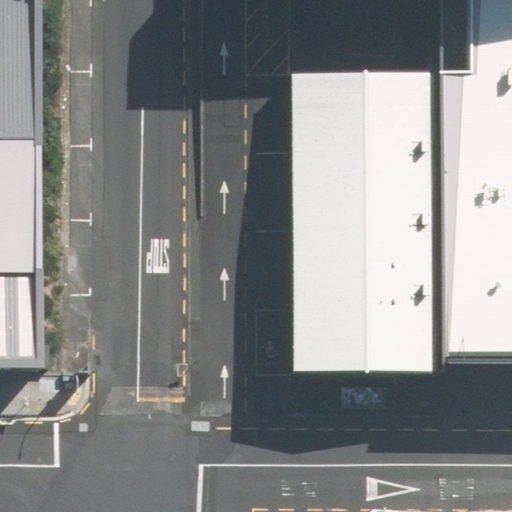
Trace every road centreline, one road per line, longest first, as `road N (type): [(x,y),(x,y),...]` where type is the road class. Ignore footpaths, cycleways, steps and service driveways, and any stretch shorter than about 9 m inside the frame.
road 1 (residential): [(124,463),(137,400),(144,0)]
road 2 (residential): [(511,467),(124,463)]
road 3 (residential): [(124,463),(0,460)]
